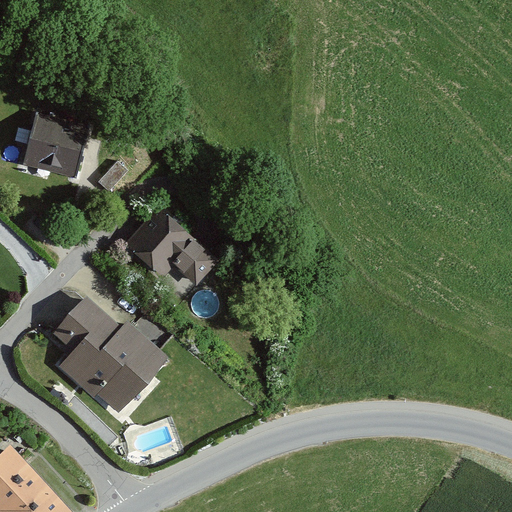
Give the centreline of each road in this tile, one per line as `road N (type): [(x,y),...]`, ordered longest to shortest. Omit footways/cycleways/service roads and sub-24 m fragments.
road 1 (tertiary): [(131,511),(230,459),(307,430),(395,420),(511,441)]
road 2 (residential): [(0,340),(143,192),(162,184),(185,192),(204,219)]
road 3 (residential): [(131,511),(67,433),(0,386)]
